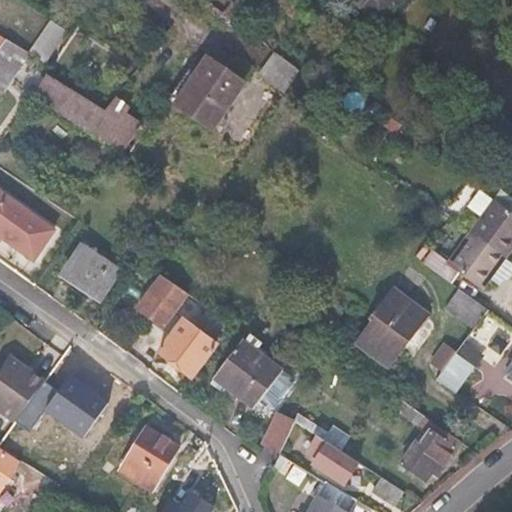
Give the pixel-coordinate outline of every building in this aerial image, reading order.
[(229,0),(221,9),(242,25),(246,20),(242,16),(244,13),(229,0)] [(388,8),(378,0),(361,0),(381,17),(388,8)] [(378,0),(388,8),(395,0),(378,0)] [(50,18),(29,50),(45,61),(67,29),(50,18)] [(0,42),(0,83),(5,87),(25,58),(29,61),(34,54),(6,35),(0,42)] [(257,70),(284,90),(298,68),(274,49),(257,70)] [(211,126),(242,81),(206,56),(175,102),(211,126)] [(45,70),(31,91),(122,151),(136,128),(104,107),(45,70)] [(104,107),(136,128),(140,122),(107,103),(104,107)] [(0,236),(32,258),(54,225),(0,188),(0,236)] [(511,213),(492,198),(469,231),(502,255),(511,240),(511,213)] [(502,255),(469,231),(448,260),(433,249),(424,262),(453,283),(460,272),(468,278),(480,286),(502,255)] [(101,298),(119,270),(82,244),(63,272),(101,298)] [(186,292),(162,275),(138,309),(162,326),(186,292)] [(387,364),(424,311),(390,287),(369,316),(372,319),(356,342),(387,364)] [(493,363),(511,336),(511,326),(460,288),(459,287),(445,307),(473,327),(436,376),(454,389),(480,354),(493,363)] [(192,376),(214,344),(182,321),(159,352),(192,376)] [(253,408),(282,371),(242,342),(214,379),(253,408)] [(0,411),(15,422),(45,381),(11,357),(0,373),(0,411)] [(399,396),(393,405),(417,422),(424,414),(399,396)] [(299,413),(295,421),(302,426),(316,435),(339,450),(348,435),(332,424),(327,431),(299,413)] [(263,445),(279,453),(295,421),(279,414),(263,445)] [(436,476),(460,440),(424,414),(417,422),(416,424),(428,433),(421,442),(416,439),(401,461),(426,480),(431,473),(436,476)] [(295,421),(279,453),(285,456),(287,451),(290,450),(302,426),(295,421)] [(97,438),(98,438),(128,458),(121,468),(152,488),(179,447),(149,427),(135,447),(104,428),(97,438)] [(344,483),(358,461),(339,450),(316,435),(307,450),(329,463),(325,471),(344,483)] [(128,458),(98,438),(91,449),(121,468),(128,458)] [(0,491),(19,463),(0,450),(0,491)] [(395,503),(404,489),(381,475),(372,489),(395,503)] [(351,511),(358,500),(325,480),(306,511),(351,511)]
